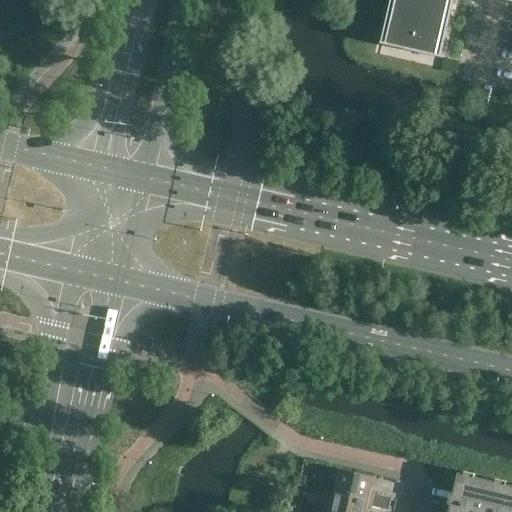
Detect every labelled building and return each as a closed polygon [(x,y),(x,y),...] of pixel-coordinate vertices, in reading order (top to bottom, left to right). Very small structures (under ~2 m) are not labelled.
[(511,0),(393,0),(384,43),(382,43),(382,45),(442,58),(442,56),(441,56),(454,0),(500,0),(511,2),(511,0)] [(340,469),(335,491),(373,500),(374,494),(375,491),(371,490),(374,477),(340,469)] [(504,511),(511,485),(459,473),(449,511),(504,511)] [(372,506),(380,508),(383,496),(374,494),(373,500),(335,491),(330,511),(365,511),(366,508),(371,509),(372,506)] [(391,498),(383,496),(380,508),(389,510),(391,498)]
